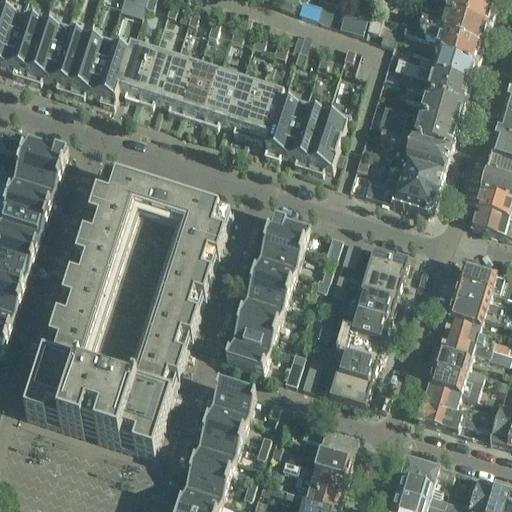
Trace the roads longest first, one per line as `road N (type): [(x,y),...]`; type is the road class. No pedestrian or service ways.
road 1 (residential): [(93,127),(15,381)]
road 2 (residential): [(452,243),(511,44)]
road 3 (residential): [(392,434),(452,243)]
road 4 (residential): [(264,185),(202,375)]
road 5 (residential): [(202,375),(392,434)]
road 6 (residential): [(264,185),(452,243)]
road 7 (residential): [(93,127),(264,185)]
road 8 (residential): [(158,511),(202,375)]
road 9 (residential): [(392,434),(511,471)]
